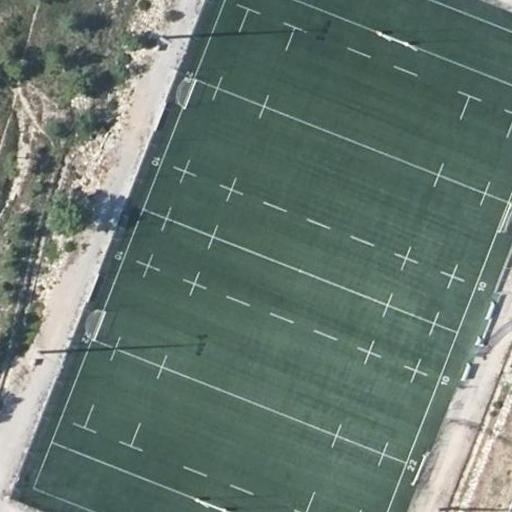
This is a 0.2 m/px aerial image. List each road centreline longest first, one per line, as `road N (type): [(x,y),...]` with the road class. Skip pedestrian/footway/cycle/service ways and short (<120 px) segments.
road 1 (track): [(0,471),(185,0)]
road 2 (track): [(511,295),(427,511)]
